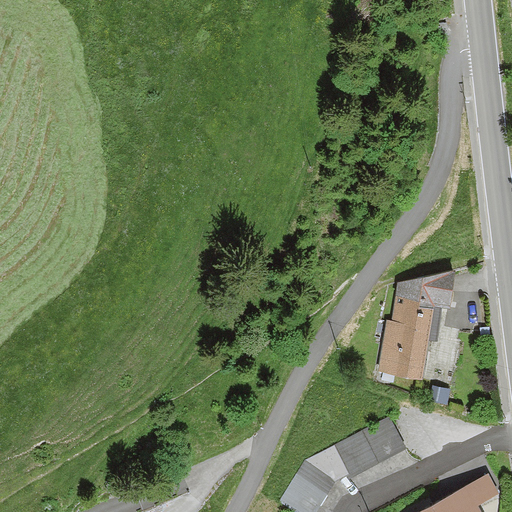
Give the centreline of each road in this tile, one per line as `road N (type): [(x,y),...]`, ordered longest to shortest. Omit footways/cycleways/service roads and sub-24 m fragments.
road 1 (residential): [(481,64),(461,76),(422,203),(317,347),(235,511)]
road 2 (secondary): [(511,311),(481,64)]
road 3 (residential): [(511,433),(355,511)]
